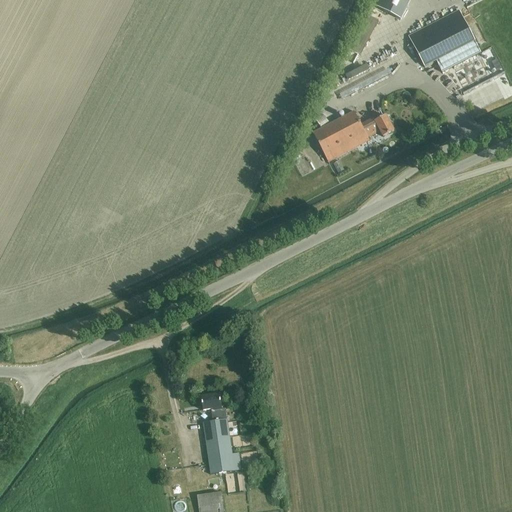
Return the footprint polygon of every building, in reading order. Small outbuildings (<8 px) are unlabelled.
[(376,0),(373,7),(400,21),(411,0),(376,0)] [(459,11),(409,37),(424,67),(436,62),(441,74),(480,53),(459,11)] [(374,120),(361,126),(354,113),(313,134),(328,163),(369,141),(368,139),(380,132),(383,138),(394,132),(386,117),(375,122),(374,120)] [(225,473),(241,471),(238,454),(232,455),(225,410),(222,410),(220,395),(201,398),(203,412),(211,410),(213,423),(203,424),(209,464),(211,475),(225,473)] [(253,469),(247,470),(249,485),(255,484),(253,469)] [(223,511),(221,494),(197,497),(199,509),(199,511),(223,511)]
